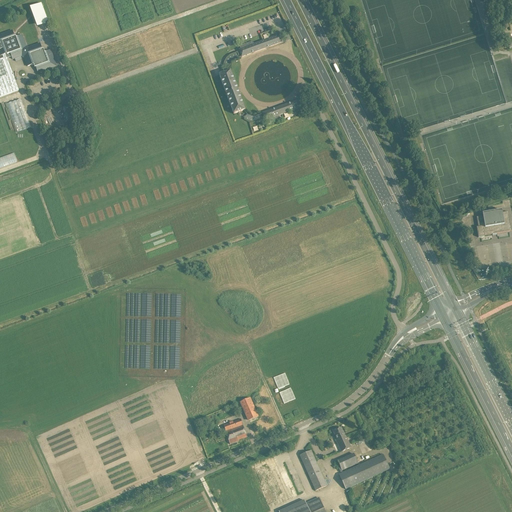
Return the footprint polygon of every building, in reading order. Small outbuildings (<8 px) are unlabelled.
[(41,3),(30,7),(37,27),(39,26),(40,29),(41,29),(41,26),(49,23),(41,3)] [(0,97),(19,90),(5,54),(6,54),(7,54),(7,55),(10,54),(12,60),(22,56),(22,57),(24,58),(24,57),(28,67),(33,64),(35,68),(36,67),(38,73),(56,66),(50,50),(44,52),(43,49),(42,49),(40,44),(28,48),(26,47),(22,35),(16,37),(16,36),(15,37),(12,31),(0,35),(0,53),(1,56),(2,55),(4,60),(0,61),(0,97)] [(505,36),(503,36),(504,42),(507,41),(509,50),(511,48),(511,38),(511,34),(505,36)] [(240,49),(239,50),(241,57),(282,43),(279,35),(254,44),(253,41),(239,46),(240,49)] [(225,65),(225,66),(229,66),(229,65),(230,64),(230,63),(231,62),(231,61),(232,61),(233,60),(234,60),(235,59),(239,58),(237,53),(235,54),(234,54),(232,55),(231,56),(229,57),(227,58),(227,59),(226,60),(226,61),(225,62),(225,63),(225,64),(225,65)] [(495,60),(499,73),(506,71),(502,58),(495,60)] [(230,71),(219,75),(234,114),(245,110),(230,71)] [(22,100),(8,105),(18,133),(31,129),(22,100)] [(299,100),(263,114),(265,121),(268,120),(269,123),(275,121),(274,121),(281,119),(280,115),(293,111),(294,113),(296,112),(295,110),(302,107),(299,100)] [(0,168),(17,163),(14,153),(0,157),(0,168)] [(483,216),(476,217),(478,227),(477,227),(478,238),(484,237),(484,236),(511,231),(508,212),(502,213),(502,210),(482,213),(483,216)] [(249,421),(258,417),(250,398),(241,402),(249,421)] [(229,440),(230,444),(238,441),(238,440),(246,437),(245,434),(246,434),(241,419),(224,425),(229,440)] [(345,435),(345,436),(341,428),(333,431),(336,439),(335,440),(341,452),(351,448),(345,435)] [(311,451),(300,456),(315,491),(327,486),(311,451)] [(339,465),(342,471),(358,463),(354,454),(337,462),(339,465)] [(383,455),(339,475),(345,489),(389,470),(383,455)] [(278,473),(288,498),(296,495),(284,464),(277,467),(279,472),(278,473)] [(281,484),(275,487),(282,502),(288,499),(281,484)] [(325,511),(319,497),(306,503),(304,499),(278,511),(325,511)]
